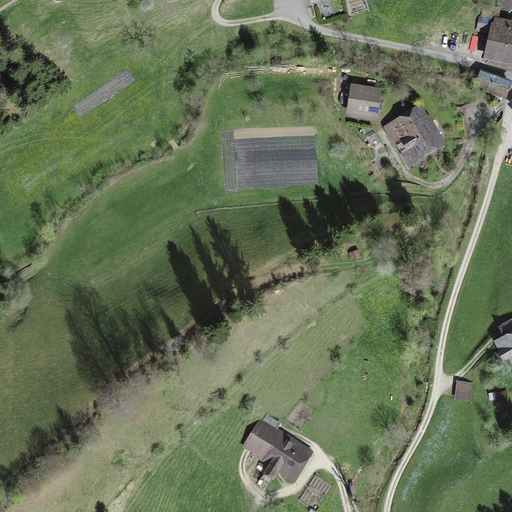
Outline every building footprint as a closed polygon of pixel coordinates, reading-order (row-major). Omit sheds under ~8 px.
[(511,0),(497,0),(510,13),(511,10),(511,0)] [(478,31),(488,33),(490,26),(500,28),(494,54),(489,53),(487,63),(511,68),(511,23),(497,20),(499,10),(484,6),(478,31)] [(509,82),(484,73),(480,86),(488,89),(488,90),(491,92),(490,93),(495,95),(501,100),(503,98),(509,82)] [(378,94),(354,91),(351,111),(375,114),(378,94)] [(466,139),(460,108),(440,112),(446,143),(466,139)] [(409,166),(413,164),(418,156),(439,143),(419,110),(387,129),(409,166)] [(511,322),(500,328),(504,337),(496,343),(500,352),(499,353),(503,360),(511,354),(511,322)] [(470,400),(472,383),(459,382),(457,399),(470,400)] [(279,423),(267,416),(248,448),(263,457),(264,456),(274,462),(267,474),(274,478),(279,469),(294,478),(311,450),(295,441),(292,445),(272,433),(279,423)]
